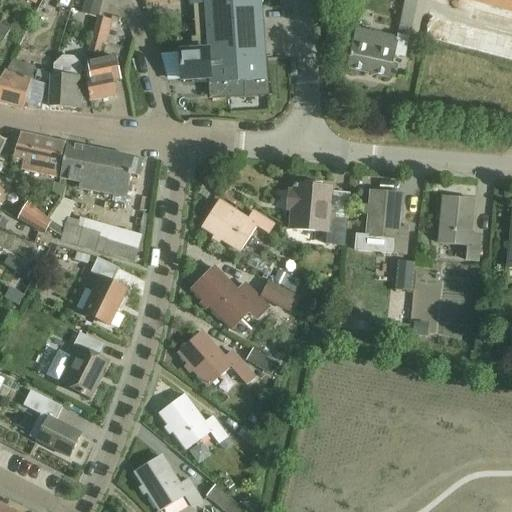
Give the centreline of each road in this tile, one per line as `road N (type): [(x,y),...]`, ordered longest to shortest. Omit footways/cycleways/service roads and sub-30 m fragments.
road 1 (residential): [(88,511),(128,414),(165,275),(177,170),(168,139)]
road 2 (tertiary): [(308,149),(511,170)]
road 3 (residential): [(168,139),(0,120)]
road 4 (tertiary): [(308,149),(300,0)]
road 5 (residential): [(168,139),(136,20),(121,0)]
road 6 (residential): [(168,139),(308,149)]
